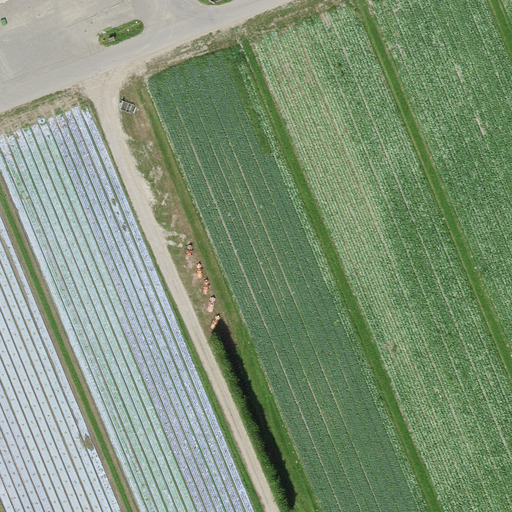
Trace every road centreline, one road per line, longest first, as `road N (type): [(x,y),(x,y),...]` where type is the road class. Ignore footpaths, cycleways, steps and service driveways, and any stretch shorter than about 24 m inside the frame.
road 1 (track): [(272,511),(88,65)]
road 2 (unclassified): [(260,0),(0,99)]
